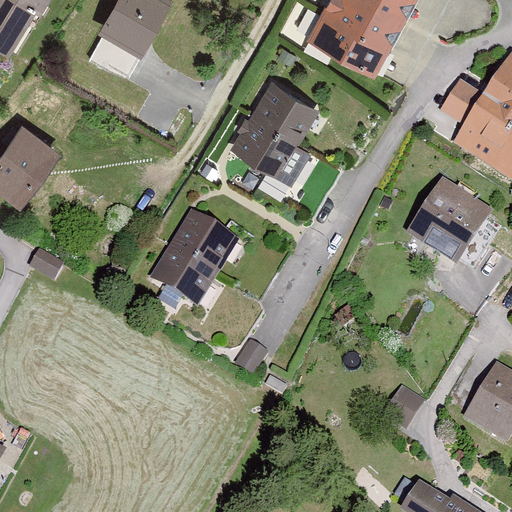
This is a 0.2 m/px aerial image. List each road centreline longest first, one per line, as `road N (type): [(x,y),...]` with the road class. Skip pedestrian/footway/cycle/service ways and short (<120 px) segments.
road 1 (residential): [(511,37),(472,50),(426,91),(270,339)]
road 2 (residential): [(277,0),(190,150)]
